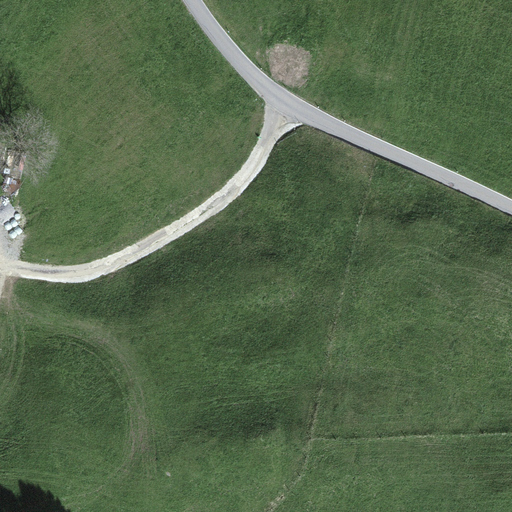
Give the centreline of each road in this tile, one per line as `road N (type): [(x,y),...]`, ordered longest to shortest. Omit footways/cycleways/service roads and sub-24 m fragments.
road 1 (unclassified): [(511,211),(282,104),(194,0)]
road 2 (track): [(0,258),(66,275),(123,264),(244,180),(282,104)]
